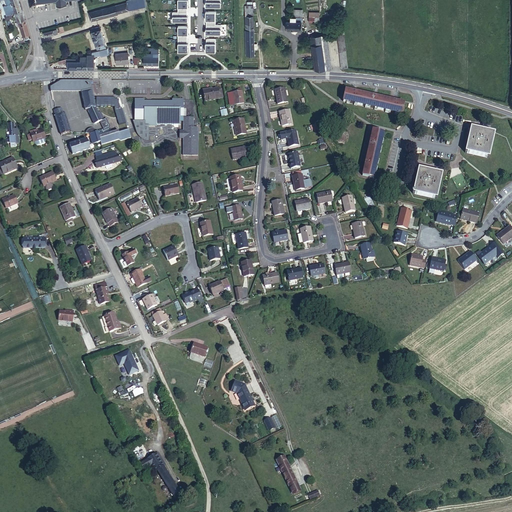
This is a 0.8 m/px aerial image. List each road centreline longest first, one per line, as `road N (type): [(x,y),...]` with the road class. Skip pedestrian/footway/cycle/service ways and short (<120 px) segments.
road 1 (track): [(511,439),(344,316),(274,296),(237,307)]
road 2 (residential): [(257,74),(267,136),(264,251),(278,260),(331,248),(327,224)]
road 3 (secondary): [(257,74),(41,76)]
road 4 (residential): [(116,274),(150,341),(237,307)]
road 5 (secondary): [(425,87),(257,74)]
road 6 (residential): [(105,250),(177,219),(186,224),(191,273)]
